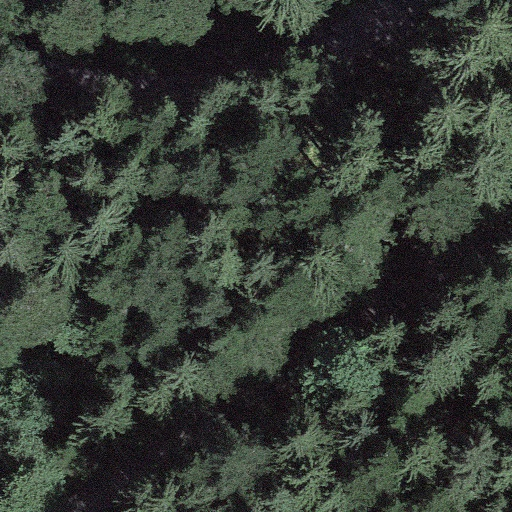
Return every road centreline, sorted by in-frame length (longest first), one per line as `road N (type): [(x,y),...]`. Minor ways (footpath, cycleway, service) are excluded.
road 1 (unclassified): [(75,511),(511,233)]
road 2 (unclassified): [(419,0),(299,62),(187,92),(74,82),(0,62)]
